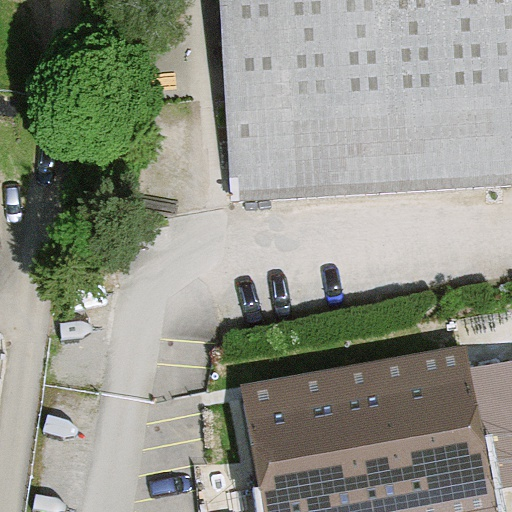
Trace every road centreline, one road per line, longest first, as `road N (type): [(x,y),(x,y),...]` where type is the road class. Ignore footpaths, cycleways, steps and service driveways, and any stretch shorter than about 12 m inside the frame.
road 1 (residential): [(6,511),(34,308),(0,309)]
road 2 (unknown): [(34,308),(59,155)]
